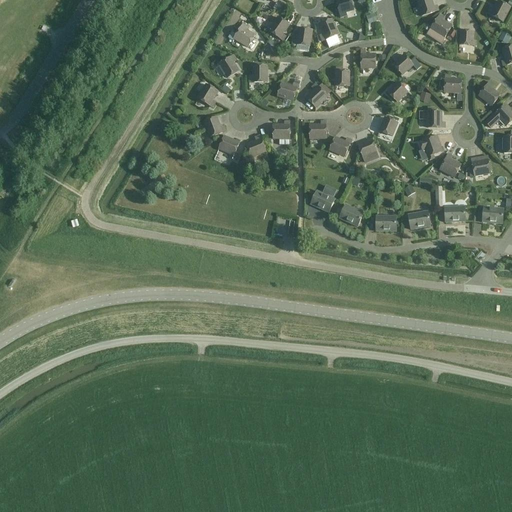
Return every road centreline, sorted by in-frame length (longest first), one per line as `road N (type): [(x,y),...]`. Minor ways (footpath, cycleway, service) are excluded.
road 1 (unclassified): [(0,393),(77,353),(157,338),(387,359),(511,385)]
road 2 (tertiary): [(0,341),(74,307),(156,294),(511,339)]
road 3 (residential): [(319,231),(380,250),(462,240),(506,245)]
road 4 (unclassified): [(0,133),(21,112),(84,0)]
